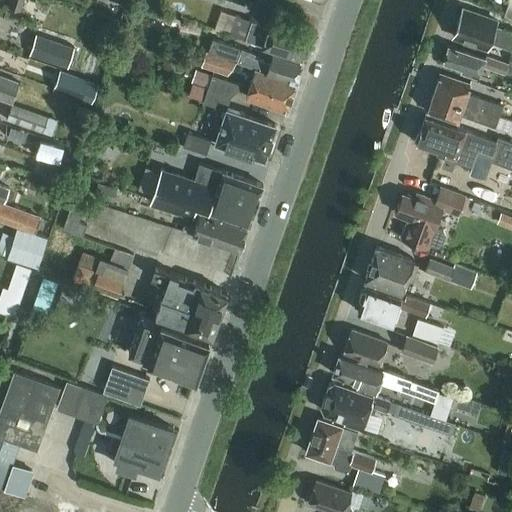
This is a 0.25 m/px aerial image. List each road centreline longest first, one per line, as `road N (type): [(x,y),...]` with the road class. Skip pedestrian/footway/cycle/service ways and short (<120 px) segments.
road 1 (residential): [(284,511),(287,469),(446,0)]
road 2 (tertiary): [(168,503),(340,0)]
